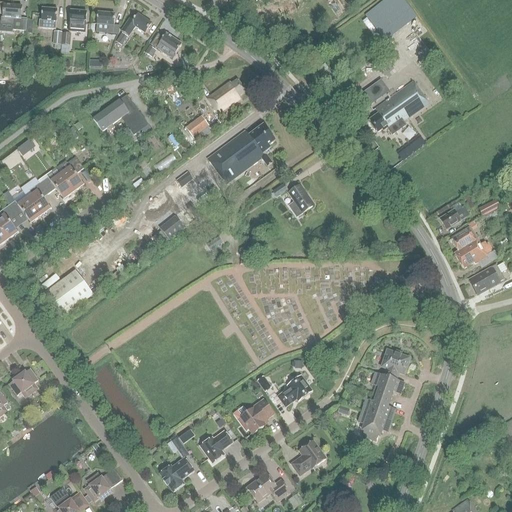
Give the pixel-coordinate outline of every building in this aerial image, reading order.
[(384,41),(416,18),(403,0),(384,0),(365,14),(384,41)] [(21,19),(22,8),(4,6),(3,18),(1,18),(0,25),(12,26),(12,31),(26,32),(26,31),(27,21),(27,20),(21,19)] [(42,10),(41,21),(39,21),(39,29),(56,31),(56,23),(57,11),(42,10)] [(70,12),(69,33),(85,34),(87,13),(70,12)] [(98,14),(97,26),(108,27),(107,36),(113,37),(113,27),(114,27),(115,16),(98,14)] [(137,16),(133,22),(129,19),(121,31),(129,36),(135,28),(145,35),(152,26),(137,16)] [(62,34),(53,33),(53,46),(61,47),(62,34)] [(70,34),(62,34),(61,47),(69,47),(70,34)] [(121,35),(115,43),(121,47),(127,39),(121,35)] [(158,35),(151,46),(156,50),(172,60),(175,55),(182,46),(166,35),(163,39),(158,35)] [(152,59),(156,53),(149,48),(144,54),(152,59)] [(369,106),(389,91),(380,79),(360,94),(369,106)] [(243,99),(241,96),(247,91),(238,80),(233,84),(230,81),(207,98),(221,116),(243,99)] [(378,115),(368,122),(376,134),(382,131),(383,132),(386,130),(387,129),(392,136),(405,127),(406,126),(404,123),(429,105),(413,83),(397,95),(394,90),(387,96),(390,100),(388,101),(375,110),(378,115)] [(102,133),(121,119),(134,138),(149,127),(127,97),(119,102),(93,121),(102,133)] [(212,133),(201,118),(185,130),(196,145),(212,133)] [(221,126),(218,122),(212,126),(215,130),(221,126)] [(79,123),(75,127),(78,132),(83,128),(79,123)] [(226,186),(261,160),(267,168),(272,164),(264,154),(270,149),(268,147),(275,142),(263,127),(249,137),(245,132),(207,161),(226,186)] [(74,141),(78,138),(75,133),(76,132),(73,128),(68,132),(74,141)] [(24,145),(29,152),(36,148),(30,141),(24,145)] [(408,147),(398,154),(402,161),(413,153),(408,147)] [(20,160),(15,153),(7,159),(12,166),(20,160)] [(159,172),(178,161),(174,153),(155,164),(159,172)] [(71,169),(61,176),(74,194),(84,187),(76,176),(84,170),(76,159),(68,165),(71,169)] [(182,189),(193,181),(188,174),(177,182),(182,189)] [(40,185),(48,196),(56,191),(64,201),(74,194),(61,176),(51,183),(48,179),(40,185)] [(135,188),(143,182),(141,179),(133,185),(135,188)] [(33,197),(28,200),(41,218),(51,211),(43,200),(48,196),(40,185),(30,193),(33,197)] [(276,199),(287,191),(283,185),(272,193),(276,199)] [(296,219),(302,215),(314,207),(300,187),(288,195),(293,202),(287,206),(296,219)] [(10,206),(10,207),(18,218),(23,214),(31,225),(41,218),(28,200),(18,207),(15,203),(10,206)] [(483,218),(500,209),(496,201),(479,210),(483,218)] [(0,220),(0,230),(8,242),(18,235),(10,224),(18,218),(10,207),(10,206),(0,213),(0,214),(0,218),(1,220),(0,220)] [(455,213),(454,212),(452,213),(451,212),(447,215),(447,216),(439,221),(446,231),(460,223),(460,222),(469,217),(464,208),(455,213)] [(170,211),(155,223),(169,242),(185,230),(175,217),(170,211)] [(481,218),(469,225),(472,231),(484,224),(481,218)] [(485,243),(480,246),(470,229),(450,241),(458,253),(454,255),(463,270),(473,264),(474,265),(487,257),(486,256),(491,253),(490,251),(491,250),(488,244),(486,245),(485,243)] [(0,247),(8,242),(0,230),(0,247)] [(210,252),(222,244),(218,238),(206,247),(210,252)] [(500,285),(499,284),(505,280),(496,266),(473,279),(475,282),(471,284),(477,295),(488,289),(489,291),(500,285)] [(44,296),(62,321),(94,298),(76,272),(44,296)] [(383,377),(397,382),(399,375),(403,376),(409,359),(387,352),(381,369),(385,370),(383,377)] [(17,398),(22,394),(26,399),(37,391),(34,386),(38,383),(30,371),(9,387),(17,398)] [(376,396),(390,401),(393,394),(400,396),(404,384),(397,382),(383,377),(375,374),(371,386),(379,389),(376,396)] [(264,393),(270,389),(262,378),(256,382),(264,393)] [(298,403),(312,393),(301,378),(287,388),(289,390),(277,398),(285,409),(297,401),(298,403)] [(362,412),(391,423),(395,411),(388,408),(390,401),(376,396),(374,403),(366,401),(362,412)] [(241,419),(245,425),(242,427),(246,433),(249,431),(253,436),(265,428),(263,424),(274,416),(263,401),(256,407),(257,409),(253,411),(241,419)] [(65,407),(62,402),(56,406),(60,411),(65,407)] [(338,414),(347,417),(349,411),(340,407),(338,414)] [(391,423),(362,412),(358,424),(366,427),(362,438),(376,443),(380,432),(387,434),(391,423)] [(183,445),(195,437),(190,430),(178,439),(183,445)] [(233,445),(225,433),(213,441),(212,440),(200,448),(213,466),(225,457),(222,453),(233,445)] [(183,448),(175,438),(170,442),(178,452),(183,448)] [(312,471),(326,461),(313,443),(299,453),(303,458),(291,466),(300,478),(312,470),(312,471)] [(96,445),(93,448),(97,454),(101,451),(96,445)] [(163,482),(167,488),(168,488),(173,495),(185,486),(182,482),(194,473),(185,460),(172,469),(171,468),(160,476),(164,482),(163,482)] [(115,471),(107,477),(102,480),(98,475),(87,484),(91,488),(86,492),(94,503),(123,482),(115,471)] [(271,495),(278,503),(290,494),(281,482),(275,487),(267,476),(247,490),(258,505),(271,495)] [(35,489),(28,494),(31,499),(38,494),(35,489)] [(71,502),(68,498),(63,491),(52,500),(60,511),(57,511),(81,511),(89,507),(81,495),(71,502)] [(304,503),(298,494),(293,497),(299,506),(304,503)] [(475,511),(467,501),(452,511),(475,511)]
